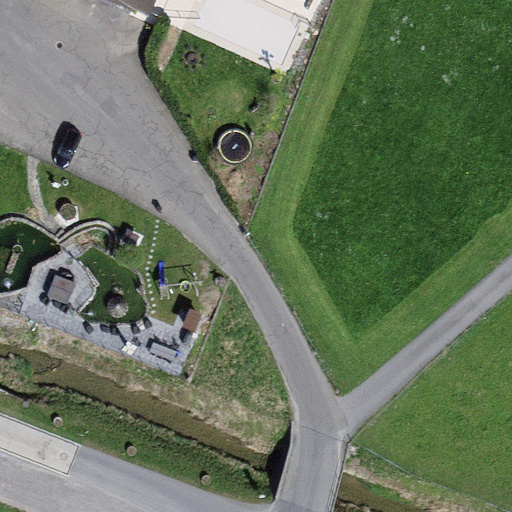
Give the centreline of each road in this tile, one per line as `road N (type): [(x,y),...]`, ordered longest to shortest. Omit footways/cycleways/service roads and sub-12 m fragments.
road 1 (residential): [(0,49),(76,79),(213,218),(329,424),(305,511)]
road 2 (track): [(511,285),(329,424)]
